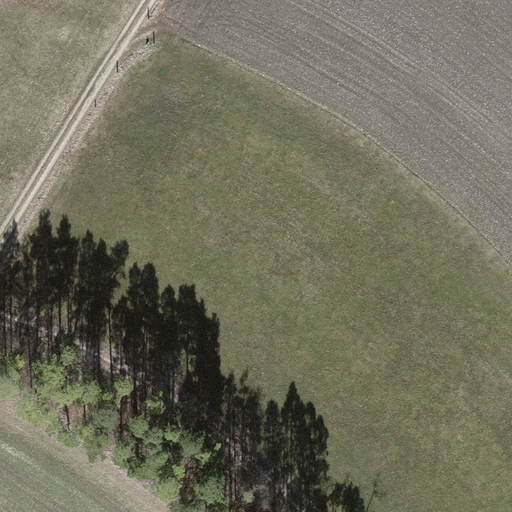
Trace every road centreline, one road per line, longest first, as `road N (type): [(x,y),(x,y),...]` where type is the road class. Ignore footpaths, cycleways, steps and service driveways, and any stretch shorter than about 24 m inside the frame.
road 1 (track): [(306,511),(270,467),(118,369),(0,316)]
road 2 (track): [(152,0),(0,240)]
